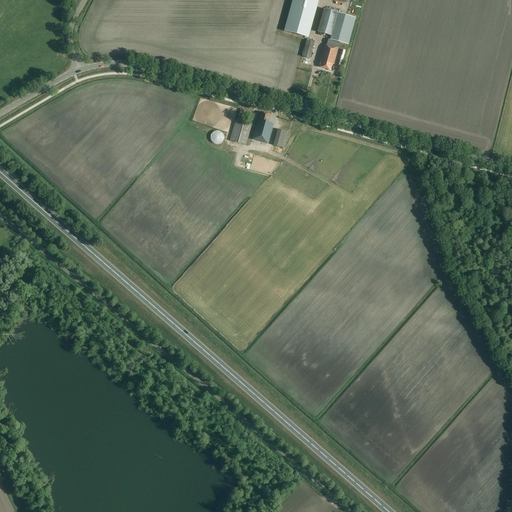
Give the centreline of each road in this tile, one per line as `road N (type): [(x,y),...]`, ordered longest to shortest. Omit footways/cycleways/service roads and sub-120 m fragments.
road 1 (trunk): [(388,511),(0,171)]
road 2 (unclassified): [(350,511),(0,215)]
road 3 (secondary): [(511,167),(226,88)]
road 4 (secondary): [(78,70),(138,65),(226,88)]
